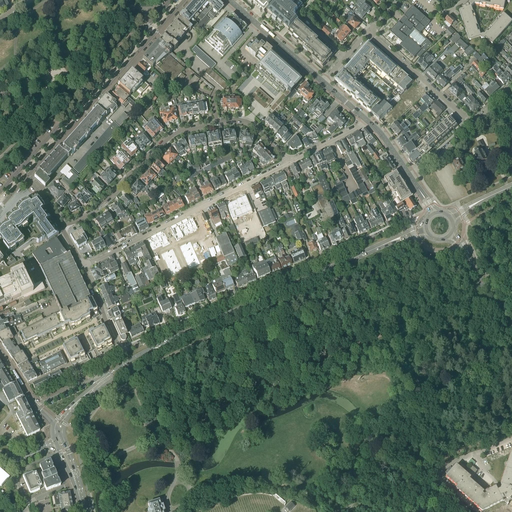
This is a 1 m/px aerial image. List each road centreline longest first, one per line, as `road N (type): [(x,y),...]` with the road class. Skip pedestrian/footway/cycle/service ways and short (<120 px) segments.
road 1 (track): [(485,287),(152,440)]
road 2 (primary): [(107,378),(408,235)]
road 3 (residential): [(397,225),(120,351)]
road 4 (residential): [(61,229),(109,198),(179,131),(240,121),(287,163)]
road 5 (residential): [(26,179),(186,0)]
road 6 (residential): [(172,0),(18,171)]
road 7 (residential): [(82,266),(287,163)]
road 8 (residential): [(368,30),(471,125)]
road 9 (unclassified): [(322,81),(229,0)]
